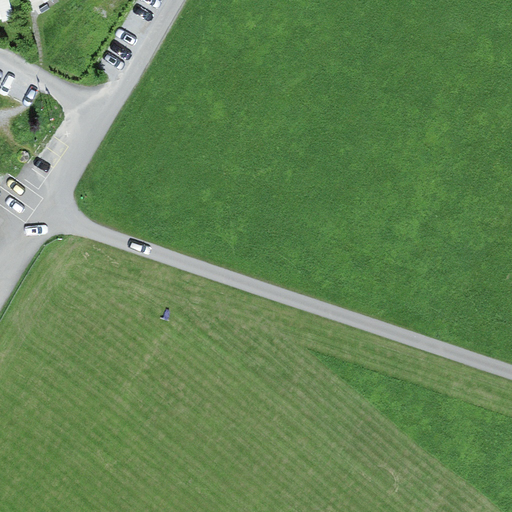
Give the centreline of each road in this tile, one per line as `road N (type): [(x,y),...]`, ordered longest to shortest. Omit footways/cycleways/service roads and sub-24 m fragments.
road 1 (unclassified): [(47,215),(511,370)]
road 2 (unclassified): [(177,0),(47,215)]
